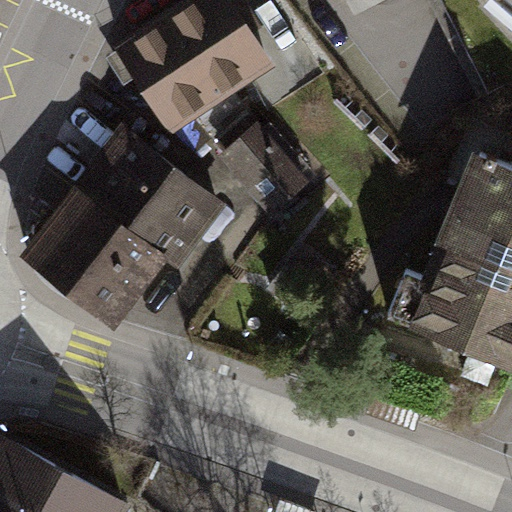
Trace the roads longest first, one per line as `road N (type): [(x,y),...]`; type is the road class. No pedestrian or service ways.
road 1 (tertiary): [(470,511),(0,339)]
road 2 (residential): [(0,150),(70,0)]
